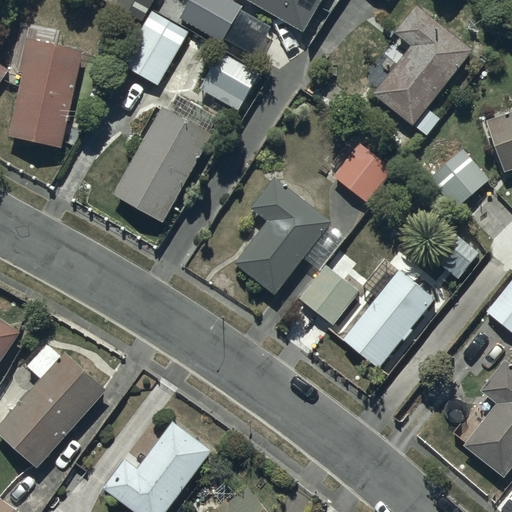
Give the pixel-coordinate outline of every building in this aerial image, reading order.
[(144,22),(156,0),(107,0),(107,1),(144,22)] [(230,0),(190,0),(180,17),(223,43),(244,8),(230,0)] [(251,0),(307,32),(325,0),(251,0)] [(430,109),(476,50),(419,5),(397,34),(408,43),(408,53),(374,95),(427,136),(441,118),(430,109)] [(161,86),(182,43),(199,52),(206,39),(154,12),(125,67),(161,86)] [(66,146),(84,51),(30,41),(12,136),(66,146)] [(220,53),(201,88),(241,110),(260,75),(220,53)] [(163,107),(115,196),(166,224),(214,135),(163,107)] [(511,113),(488,123),(506,172),(511,170),(511,113)] [(361,142),(335,176),(369,202),(395,168),(361,142)] [(463,147),(429,178),(458,211),(493,181),(463,147)] [(271,220),(237,264),(278,295),(306,258),(322,270),(326,266),(347,239),(332,227),(335,223),(277,178),(254,207),(271,220)] [(433,258),(460,280),(481,254),(453,232),(433,258)] [(322,270),(301,298),(335,324),(360,292),(326,266),(322,270)] [(400,269),(344,339),(382,369),(404,342),(405,343),(415,331),(414,329),(438,299),(400,269)] [(511,281),(487,311),(511,331),(511,281)] [(0,319),(0,369),(23,335),(0,319)] [(43,378),(0,424),(0,431),(39,468),(111,391),(68,351),(62,357),(49,345),(30,366),(43,378)] [(508,479),(511,473),(511,361),(487,390),(502,403),(467,446),(508,479)] [(126,459),(104,488),(135,511),(170,511),(217,452),(176,420),(138,469),(126,459)] [(272,511),(250,486),(218,511),(272,511)] [(19,511),(0,497),(0,511),(19,511)]
